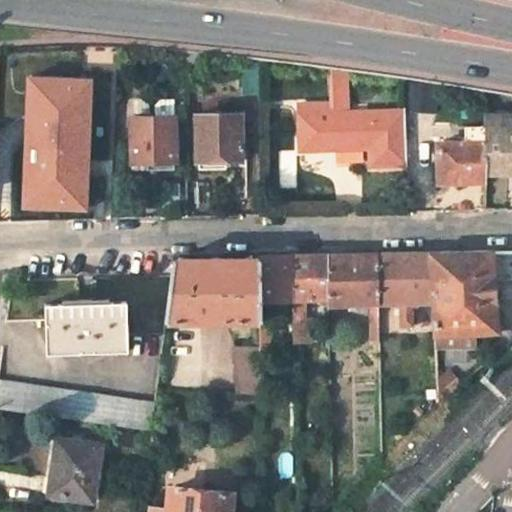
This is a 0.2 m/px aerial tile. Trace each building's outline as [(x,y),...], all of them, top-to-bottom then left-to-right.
[(333,72),(333,103),(334,112),(348,112),(346,74),(333,72)] [(406,110),(435,114),(438,86),(410,82),(406,110)] [(79,193),(83,91),(30,89),(24,191),(79,193)] [(334,149),(334,112),(333,103),(301,103),(301,149),(334,149)] [(334,149),(369,149),(370,164),(407,164),(407,138),(406,112),(348,112),(334,112),(334,149)] [(511,126),(511,114),(486,114),(486,126),(511,126)] [(242,159),(241,116),(197,117),(198,160),(202,160),(202,168),(217,168),(217,160),(242,159)] [(175,162),(174,118),(131,119),(132,163),(160,163),(160,171),(172,171),(172,162),(175,162)] [(463,141),(438,141),(438,181),(485,182),(485,175),(486,126),(463,126),(463,141)] [(511,174),(511,126),(486,126),(485,175),(511,174)] [(493,282),(511,281),(511,252),(492,253),(493,282)] [(413,323),(413,303),(433,302),(430,253),(376,254),(378,304),(398,303),(399,323),(413,323)] [(435,334),(496,331),(493,282),(492,253),(430,253),(433,302),(435,334)] [(312,341),(311,300),(329,300),(329,254),(291,255),(293,300),(294,341),(312,341)] [(329,300),(329,306),(368,304),(378,304),(376,254),(329,254),(329,300)] [(259,300),(293,300),(291,255),(258,255),(258,259),(259,300)] [(165,323),(259,320),(259,300),(258,259),(173,262),(165,323)] [(127,350),(124,301),(43,304),(45,353),(127,350)] [(368,304),(370,342),(380,342),(378,304),(368,304)] [(268,356),(268,327),(259,328),(260,344),(260,356),(268,356)] [(260,344),(233,345),(234,393),(261,393),(260,356),(260,344)] [(0,408),(151,431),(154,403),(0,378),(0,408)] [(91,501),(99,445),(57,439),(49,495),(91,501)] [(152,511),(228,511),(229,493),(174,488),(172,510),(153,509),(152,511)]
